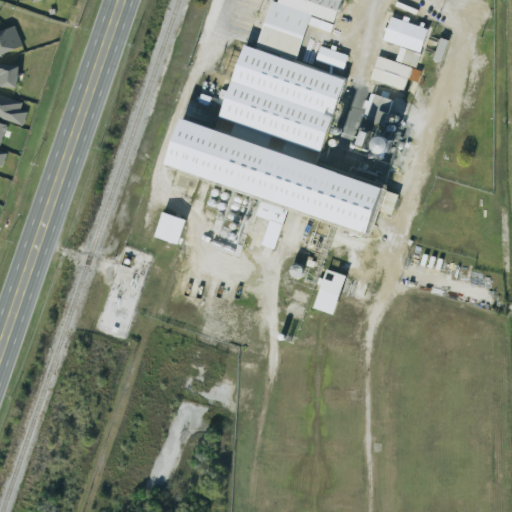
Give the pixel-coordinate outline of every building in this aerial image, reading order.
[(267,0),(230,122),(253,129),(253,141),(180,119),(166,167),(262,196),(263,245),(275,249),(288,208),(369,233),(376,211),(391,216),(399,190),(260,148),(263,139),(283,138),(286,142),(322,153),(345,78),(298,54),(307,25),(331,32),(331,22),(334,23),(341,0),(267,0)] [(427,29),(390,17),(383,40),(420,52),(427,29)] [(0,31),(0,54),(22,45),(14,26),(0,31)] [(343,69),(348,55),(320,46),(316,61),(343,69)] [(396,60),(415,68),(421,54),(400,47),(396,60)] [(403,90),(407,79),(418,82),(421,71),(378,56),(369,78),(403,90)] [(0,63),(0,85),(16,87),(19,66),(0,63)] [(27,111),(20,109),(22,102),(0,95),(0,116),(23,124),(27,111)] [(391,100),(383,98),(380,110),(387,112),(391,100)] [(390,137),(373,136),(372,156),(389,157),(390,137)] [(178,244),(186,220),(162,212),(154,237),(178,244)] [(345,275),(325,269),(313,308),(333,314),(345,275)]
